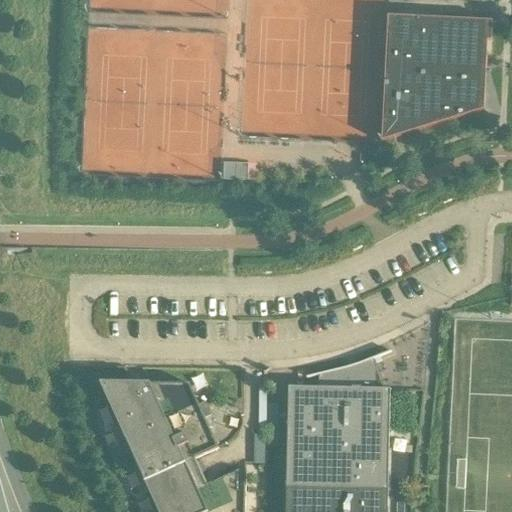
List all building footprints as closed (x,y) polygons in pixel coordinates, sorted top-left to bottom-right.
[(488,23),(388,18),(382,144),(445,124),(444,122),(484,110),(488,23)] [(248,165),(224,164),(223,181),(248,182),(248,165)] [(289,389),(286,490),(285,511),(387,511),(390,391),(383,390),(373,359),(356,366),(357,367),(358,370),(348,374),(347,368),(319,375),(319,389),(289,389)] [(245,511),(246,462),(244,462),(244,463),(238,463),(238,471),(207,485),(202,474),(206,472),(201,462),(197,464),(195,460),(219,450),(205,421),(212,417),(206,404),(199,407),(189,385),(100,384),(120,429),(113,432),(119,444),(126,441),(157,511),(245,511)] [(258,435),(267,435),(267,419),(259,419),(258,435)] [(268,442),(258,441),(257,462),(268,462),(268,442)]
